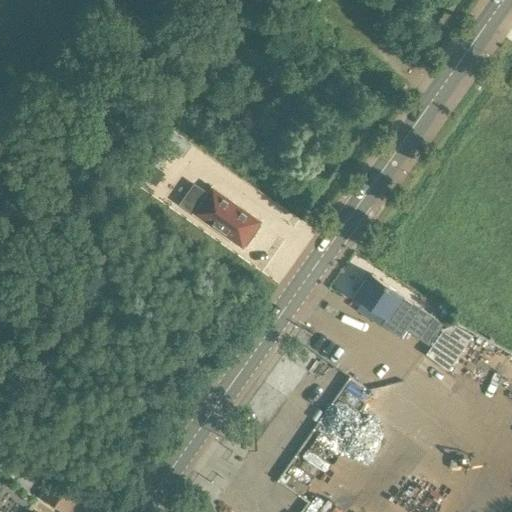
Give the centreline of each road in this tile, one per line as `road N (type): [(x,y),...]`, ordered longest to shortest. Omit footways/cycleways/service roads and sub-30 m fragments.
road 1 (secondary): [(143,511),(503,0)]
road 2 (track): [(327,0),(449,102)]
